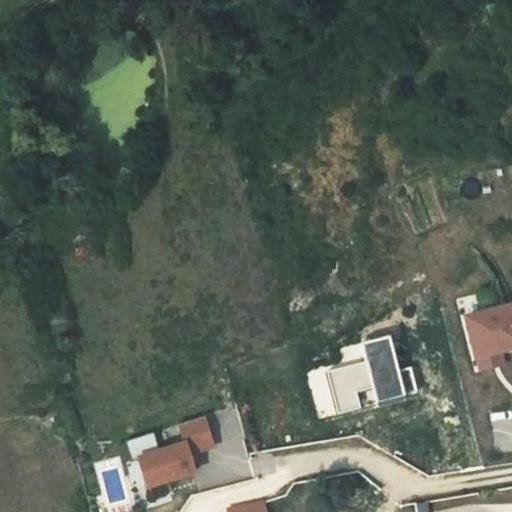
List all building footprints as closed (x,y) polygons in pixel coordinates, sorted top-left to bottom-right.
[(511,327),(511,316),(508,304),(499,305),(505,329),(511,327)] [(499,305),(461,316),(471,356),(496,350),(511,345),(511,327),(505,329),(499,305)] [(374,387),(378,401),(416,391),(409,368),(399,370),(390,338),(363,344),(368,361),(325,372),(336,414),(361,407),(357,391),(374,387)] [(496,350),(471,356),(475,370),(499,363),(496,350)] [(211,415),(186,422),(192,441),(146,455),(154,484),(200,470),(195,452),(220,445),(211,415)] [(157,444),(177,439),(173,426),(154,432),(157,444)]
